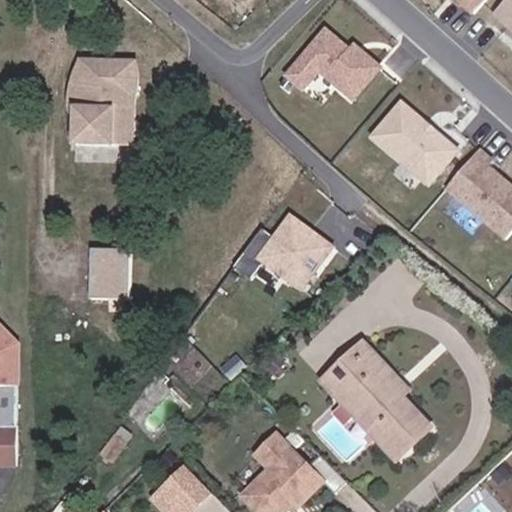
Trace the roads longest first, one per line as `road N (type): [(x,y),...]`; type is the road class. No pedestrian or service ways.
road 1 (residential): [(157,0),(238,67),(309,0)]
road 2 (residential): [(511,114),(385,0)]
